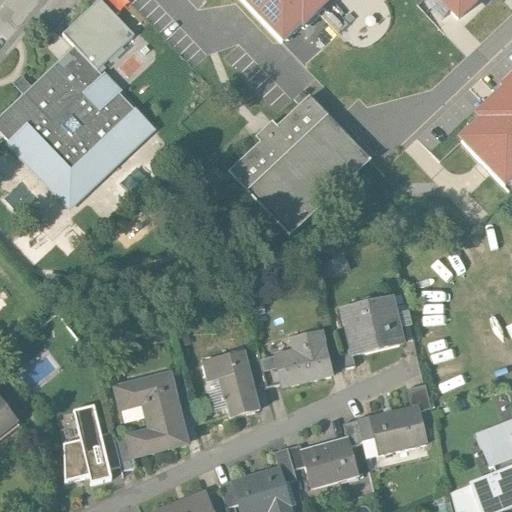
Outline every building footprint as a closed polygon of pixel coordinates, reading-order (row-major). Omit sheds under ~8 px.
[(121,0),(108,0),(113,5),(111,7),(135,35),(147,25),(127,2),(124,3),(121,0)] [(239,0),(282,45),(300,27),(302,29),(330,3),(326,0),(434,0),(457,23),(481,0),(239,0)] [(62,37),(74,50),(0,119),(0,136),(8,145),(5,148),(17,161),(20,158),(30,169),(27,171),(39,184),(42,182),(68,210),(91,189),(94,191),(107,179),(104,176),(126,156),(129,158),(142,146),(139,143),(150,133),(151,135),(153,133),(97,74),(134,39),(99,2),(62,37)] [(511,80),(499,92),(503,96),(477,121),(481,126),(460,146),(504,191),(511,183),(511,80)] [(288,243),(370,166),(308,100),(276,131),(271,126),(255,142),(259,147),(227,178),(288,243)] [(391,303),(347,313),(351,330),(344,331),(350,358),(401,346),(391,303)] [(331,334),(330,328),(317,331),(318,337),(319,337),(324,355),(335,352),(331,334)] [(344,331),(331,334),(335,352),(341,374),(353,371),(350,358),(344,331)] [(318,337),(290,344),(293,355),(274,360),(274,362),(281,388),(282,391),(330,379),(324,355),(319,337),(318,337)] [(256,353),(243,356),(250,385),(262,382),(259,366),(256,353)] [(250,385),(243,356),(200,366),(205,386),(218,383),(223,403),(221,404),(221,407),(224,407),(227,421),(257,414),(250,385)] [(274,362),(259,366),(262,382),(265,392),(281,388),(274,362)] [(181,378),(170,380),(178,415),(189,412),(188,407),(181,378)] [(170,380),(115,394),(120,415),(141,409),(148,435),(127,440),(132,459),(186,445),(178,415),(170,380)] [(424,390),(405,394),(409,413),(417,411),(418,417),(430,414),(424,390)] [(203,403),(188,407),(189,412),(194,430),(208,426),(203,403)] [(17,427),(0,404),(0,437),(15,426),(16,428),(17,427)] [(100,438),(93,410),(72,415),(79,444),(62,448),(64,486),(88,480),(90,488),(110,483),(108,473),(100,438)] [(409,413),(368,422),(373,446),(376,459),(425,448),(418,417),(417,411),(409,413)] [(368,422),(356,425),(362,448),(373,446),(368,422)] [(356,425),(343,428),(347,444),(349,452),(362,448),(356,425)] [(495,479),(511,472),(511,425),(476,439),(477,442),(482,440),(494,469),(488,471),(489,473),(492,472),(495,479)] [(112,435),(100,438),(108,473),(120,470),(114,443),(112,435)] [(127,440),(114,443),(120,470),(121,476),(135,472),(132,459),(127,440)] [(347,444),(299,457),(304,473),(310,497),(357,484),(349,452),(347,444)] [(298,452),(287,455),(293,476),(304,473),(299,457),(298,452)] [(287,455),(274,458),(278,473),(280,472),(285,489),(295,486),(293,476),(287,455)] [(278,473),(232,484),(239,509),(239,511),(290,511),(285,489),(280,472),(278,473)] [(469,490),(450,497),(454,511),(506,511),(511,510),(511,472),(495,479),(469,489),(469,490)] [(232,484),(219,488),(225,511),(226,511),(239,509),(232,484)] [(210,511),(205,498),(166,511),(210,511)]
